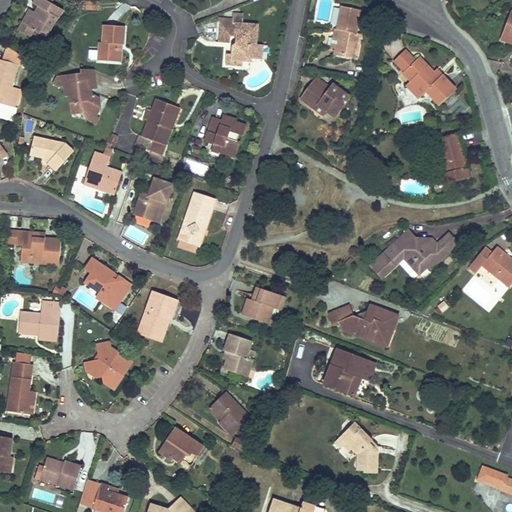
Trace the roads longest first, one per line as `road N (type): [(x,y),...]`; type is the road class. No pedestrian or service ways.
road 1 (residential): [(63,210),(128,251),(216,283),(301,0)]
road 2 (residential): [(511,186),(476,56),(422,0)]
